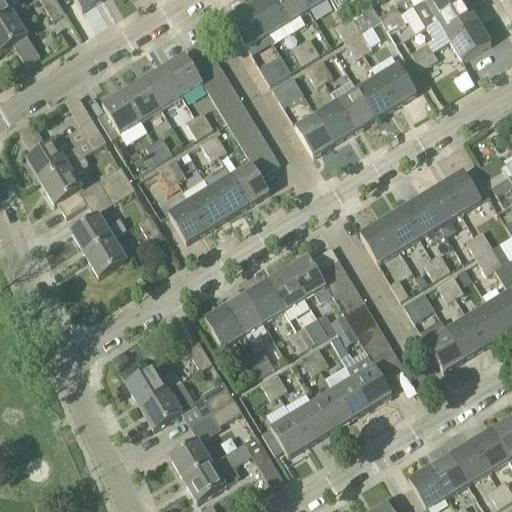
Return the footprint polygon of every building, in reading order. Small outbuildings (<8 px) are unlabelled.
[(0,0),(0,25),(13,18),(24,11),(16,0),(0,0)] [(42,0),(39,2),(42,8),(52,25),(64,18),(53,0),(42,0)] [(72,0),(82,16),(103,3),(101,0),(72,0)] [(268,0),(250,11),(267,40),(287,28),(270,0),(268,0)] [(309,15),(299,0),(270,0),(287,28),(309,15)] [(299,0),(309,15),(329,3),(327,0),(299,0)] [(466,8),(460,0),(433,0),(425,5),(437,25),(466,8)] [(371,8),(343,25),(354,42),(361,38),(381,25),(379,21),(371,8)] [(410,58),(415,66),(433,56),(449,46),(478,29),(466,8),(437,25),(426,32),(434,44),(410,58)] [(250,11),(229,24),(246,53),(267,40),(250,11)] [(379,21),(381,25),(384,30),(401,20),(395,11),(379,21)] [(27,41),(13,18),(0,25),(0,56),(13,49),(26,71),(40,63),(26,41),(27,41)] [(405,28),(401,20),(384,30),(389,38),(405,28)] [(334,31),(345,48),(354,42),(343,25),(334,31)] [(478,29),(449,46),(462,67),(491,49),(478,29)] [(361,38),(354,42),(364,59),(372,54),(361,38)] [(364,59),(354,42),(345,48),(355,65),(364,59)] [(300,48),(310,65),(319,60),(309,43),(300,48)] [(189,58),(164,73),(182,101),(202,88),(202,87),(195,76),(211,66),(199,46),(186,54),(189,58)] [(310,65),(300,48),(292,53),(302,70),(310,65)] [(438,64),(433,56),(415,66),(420,75),(438,64)] [(290,77),(280,60),(259,73),(269,90),(290,77)] [(195,76),(202,87),(222,75),(215,63),(211,66),(195,76)] [(322,65),(314,70),(324,87),(332,81),(322,65)] [(324,87),(314,70),(305,75),(315,92),(324,87)] [(399,70),(378,83),(396,111),(416,99),(399,70)] [(161,114),(182,101),(164,73),(143,85),(161,114)] [(229,85),(222,75),(202,87),(202,88),(208,98),(229,85)] [(272,95),(283,113),(303,100),(293,83),(272,95)] [(375,124),(396,111),(378,83),(357,95),(375,124)] [(143,85),(123,98),(140,127),(161,114),(143,85)] [(235,96),(229,85),(208,98),(214,108),(235,96)] [(337,108),(354,137),(375,124),(357,95),(337,108)] [(242,106),(235,96),(214,108),(221,119),(242,106)] [(140,127),(123,98),(102,110),(106,117),(97,122),(111,144),(119,139),(120,139),(140,127)] [(227,129),(248,117),(242,106),(221,119),(227,129)] [(337,108),(316,120),(333,149),(354,137),(337,108)] [(194,122),(205,139),(213,134),(202,117),(194,122)] [(254,127),(248,117),(227,129),(234,140),(254,127)] [(316,120),(296,132),(295,133),(313,162),(333,149),(316,120)] [(205,139),(194,122),(186,127),(196,144),(205,139)] [(35,179),(40,188),(84,161),(106,147),(93,125),(48,153),(33,128),(18,136),(34,161),(26,166),(27,167),(28,168),(25,170),(31,181),(35,179)] [(261,138),(254,127),(234,140),(240,151),(261,138)] [(240,151),(246,161),(267,148),(261,138),(240,151)] [(216,139),(208,144),(218,161),(226,156),(216,139)] [(152,147),(163,164),(172,159),(162,141),(152,147)] [(218,161),(208,144),(199,150),(209,166),(218,161)] [(145,151),(155,169),(163,164),(152,147),(145,151)] [(274,159),(267,148),(246,161),(251,169),(253,171),(274,159)] [(260,182),(280,170),(274,159),(253,171),(260,182)] [(87,167),(84,161),(40,188),(54,209),(54,211),(82,193),(74,180),(86,173),(88,170),(87,167)] [(176,164),(168,168),(178,185),(186,180),(176,164)] [(178,185),(168,168),(159,173),(169,190),(178,185)] [(260,182),(253,171),(251,169),(231,182),(248,210),(269,198),(260,182)] [(121,171),(98,185),(106,198),(128,184),(121,171)] [(504,173),(486,184),(491,193),(509,182),(504,173)] [(443,189),(460,218),(481,205),(463,177),(443,189)] [(210,194),(227,223),(248,210),(231,182),(210,194)] [(511,186),(509,182),(491,193),(496,201),(511,191),(511,186)] [(128,184),(106,198),(113,209),(135,195),(128,184)] [(422,202),(439,231),(460,218),(443,189),(422,202)] [(210,194),(189,207),(207,236),(227,223),(210,194)] [(439,231),(422,202),(401,214),(419,243),(439,231)] [(186,248),(207,236),(189,207),(168,220),(186,248)] [(419,243),(401,214),(380,227),(398,256),(419,243)] [(511,214),(503,220),(507,228),(511,224),(511,214)] [(138,227),(141,233),(152,250),(163,242),(150,220),(138,227)] [(85,260),(113,243),(127,234),(119,223),(106,231),(99,221),(71,238),(71,239),(85,260)] [(360,240),(377,269),(398,256),(380,227),(360,240)] [(484,258),(492,253),(482,236),(474,241),(484,258)] [(465,246),(475,263),(484,258),(474,241),(465,246)] [(126,265),(113,243),(85,260),(98,282),(126,265)] [(317,277),(338,264),(331,252),(310,265),(317,277)] [(492,253),(484,258),(494,275),(503,270),(492,253)] [(440,258),(431,263),(441,281),(450,275),(440,258)] [(484,258),(475,263),(486,280),(494,275),(484,258)] [(287,274),(305,304),(316,297),(320,304),(329,297),(325,291),(323,287),(317,277),(310,265),(308,262),(287,274)] [(441,281),(431,263),(422,269),(433,286),(441,281)] [(323,287),(344,274),(338,264),(317,277),(323,287)] [(305,304),(287,274),(267,287),(284,316),(305,304)] [(344,274),(323,287),(325,291),(329,297),(350,285),(344,274)] [(444,286),(455,303),(464,298),(453,280),(444,286)] [(398,284),(390,289),(400,306),(408,301),(398,284)] [(350,285),(329,297),(336,308),(357,296),(350,285)] [(455,303),(444,286),(436,291),(446,308),(455,303)] [(246,299),(264,329),(284,316),(267,287),(246,299)] [(357,296),(336,308),(342,319),(363,306),(357,296)] [(424,298),(403,311),(413,328),(435,315),(424,298)] [(505,339),(511,335),(511,303),(508,298),(488,310),(505,339)] [(246,299),(225,312),(243,341),(264,329),(246,299)] [(363,306),(342,319),(349,330),(370,317),(363,306)] [(485,352),(505,339),(488,310),(467,323),(485,352)] [(222,354),(243,341),(225,312),(205,325),(222,354)] [(370,317),(349,330),(356,341),(376,328),(370,317)] [(325,318),(317,324),(327,341),(336,336),(325,318)] [(464,365),(485,352),(467,323),(447,336),(464,365)] [(443,377),(464,365),(447,336),(440,325),(419,338),(443,377)] [(358,344),(362,351),(383,339),(376,328),(356,341),(358,344)] [(305,331),(296,336),(307,353),(315,348),(305,331)] [(307,353),(296,336),(288,341),(299,358),(307,353)] [(369,362),(389,350),(383,339),(362,351),(368,361),(369,362)] [(349,358),(345,352),(339,341),(329,346),(340,363),(349,358)] [(212,369),(199,347),(187,354),(200,376),(212,369)] [(389,350),(369,362),(375,373),(396,360),(389,350)] [(309,358),(320,375),(328,370),(318,353),(309,358)] [(274,373),(264,356),(255,361),(265,378),(274,373)] [(320,375),(309,358),(301,363),(312,380),(320,375)] [(375,373),(382,384),(403,371),(396,360),(375,373)] [(265,378),(255,361),(247,366),(257,383),(265,378)] [(391,399),(382,384),(375,373),(369,362),(368,361),(346,374),(352,384),(370,412),(391,399)] [(325,383),(333,396),(350,425),(370,412),(352,384),(346,374),(345,371),(325,383)] [(126,391),(140,413),(182,388),(174,375),(160,383),(155,374),(126,391)] [(277,378),(269,383),(279,400),(287,395),(277,378)] [(269,383),(260,388),(270,405),(279,400),(269,383)] [(181,419),(189,433),(213,419),(235,406),(223,386),(201,400),(202,402),(193,407),(182,388),(140,413),(153,436),(181,419)] [(333,396),(312,409),(329,437),(350,425),(333,396)] [(220,430),(241,417),(235,406),(213,419),(220,430)] [(309,449),(329,437),(312,409),(292,421),(309,449)] [(288,462),(309,449),(292,421),(270,434),(262,439),(275,461),(283,455),(288,462)] [(511,422),(491,435),(509,464),(511,461),(511,422)] [(491,435),(471,448),(488,477),(509,464),(491,435)] [(210,469),(184,486),(197,507),(196,507),(197,508),(230,488),(234,484),(235,478),(234,472),(252,461),(258,471),(269,464),(256,441),(210,469)] [(170,463),(184,486),(210,469),(197,446),(170,463)] [(450,461),(467,489),(488,477),(471,448),(450,461)] [(450,461),(429,473),(446,502),(467,489),(450,461)] [(429,511),(446,502),(429,473),(408,486),(424,511),(429,511)] [(511,504),(511,498),(504,486),(497,491),(507,508),(511,504)] [(500,511),(507,508),(497,491),(488,496),(497,511),(500,511)]
